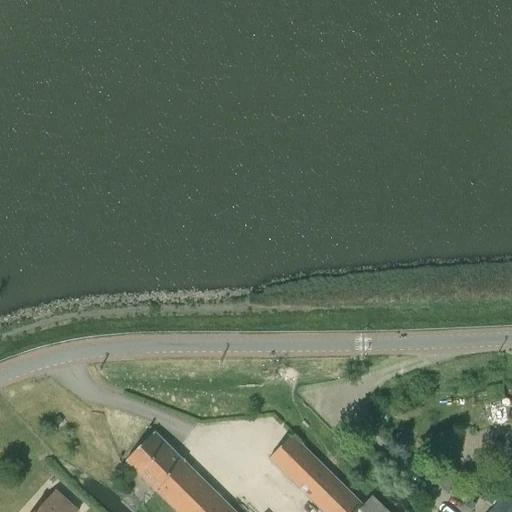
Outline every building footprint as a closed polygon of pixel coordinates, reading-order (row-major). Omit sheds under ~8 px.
[(41,405),(27,414),(44,440),(57,432),(41,405)] [(60,415),(54,419),(58,426),(64,422),(60,415)] [(235,511),(155,432),(126,461),(177,511),(235,511)] [(292,435),(268,460),(321,511),(356,511),(364,505),(292,435)] [(437,484),(447,493),(461,478),(451,469),(437,484)] [(511,511),(511,487),(489,511),(511,511)] [(78,511),(79,511),(56,491),(36,511),(78,511)] [(364,505),(356,511),(389,511),(373,495),(364,505)]
